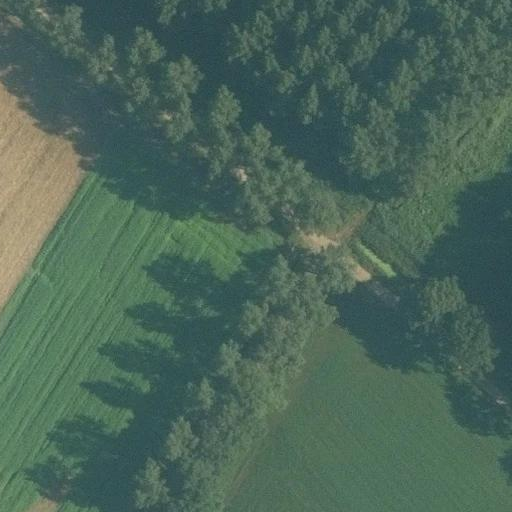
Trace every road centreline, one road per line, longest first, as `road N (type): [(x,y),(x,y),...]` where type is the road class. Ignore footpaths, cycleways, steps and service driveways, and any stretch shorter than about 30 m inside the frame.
road 1 (track): [(342,257),(18,0)]
road 2 (track): [(177,511),(342,257)]
road 3 (track): [(511,410),(342,257)]
road 4 (track): [(378,216),(511,61)]
